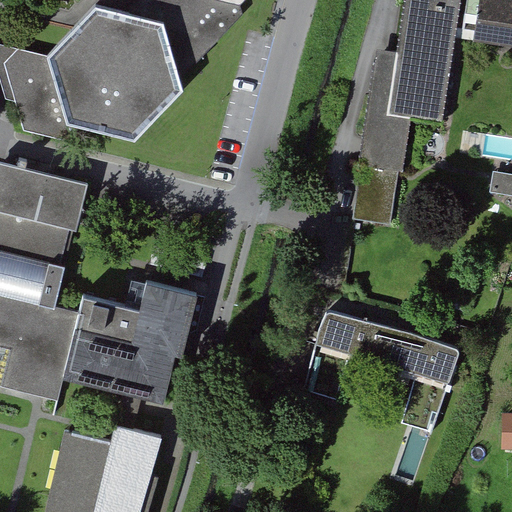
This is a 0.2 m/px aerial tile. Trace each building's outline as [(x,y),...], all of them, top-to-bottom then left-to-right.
[(141,0),(131,10),(173,21),(189,76),(249,13),(246,4),(232,0),(141,0)] [(403,205),(417,117),(449,122),(467,0),(413,0),(406,52),(385,49),(363,199),(403,205)] [(511,0),(490,0),(484,39),(511,43),(511,0)] [(104,4),(55,55),(74,122),(144,139),(193,88),(189,76),(173,21),(131,10),(104,4)] [(0,58),(1,59),(6,78),(12,97),(22,100),(31,130),(65,138),(68,133),(44,52),(3,42),(0,41),(0,58)] [(0,343),(13,347),(3,387),(61,402),(58,413),(72,417),(81,381),(127,392),(115,440),(70,429),(49,511),(146,511),(186,354),(191,355),(206,293),(154,280),(147,309),(90,294),(85,311),(63,305),(94,183),(6,161),(0,185),(0,343)] [(511,172),(495,169),(490,189),(511,193),(511,172)] [(467,349),(336,311),(313,390),(344,400),(356,359),(420,378),(408,421),(443,431),(467,349)]
